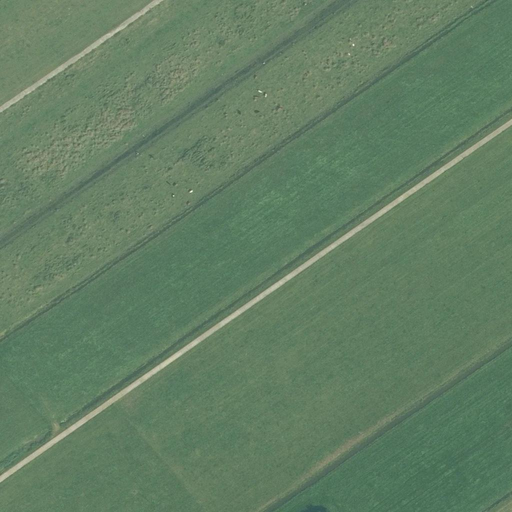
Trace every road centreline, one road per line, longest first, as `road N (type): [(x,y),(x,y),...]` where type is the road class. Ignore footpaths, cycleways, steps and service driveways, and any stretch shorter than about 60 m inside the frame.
road 1 (track): [(0,478),(511,122)]
road 2 (track): [(0,111),(160,0)]
